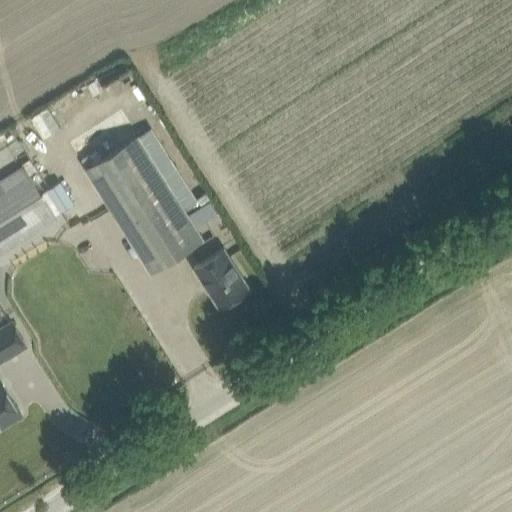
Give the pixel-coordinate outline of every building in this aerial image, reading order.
[(137,135),(86,168),(140,253),(151,270),(202,237),(191,220),(184,209),(137,135)] [(0,177),(0,253),(57,217),(23,163),(0,177)] [(192,266),(219,308),(250,288),(223,246),(192,266)] [(12,322),(0,329),(0,359),(26,344),(12,322)] [(511,408),(511,371),(496,381),(511,408)] [(0,421),(3,420),(5,423),(21,413),(1,380),(0,380),(0,421)]
